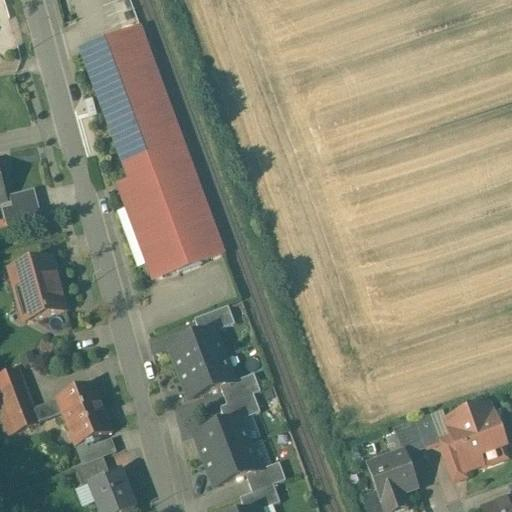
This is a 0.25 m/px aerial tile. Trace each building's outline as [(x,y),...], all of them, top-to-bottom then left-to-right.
[(223,257),(140,32),(80,54),(129,185),(117,190),(148,271),(164,279),(176,275),(177,276),(200,268),(199,266),(223,257)] [(51,262),(8,274),(17,305),(26,310),(30,323),(65,314),(51,262)] [(227,310),(193,323),(200,340),(214,334),(215,335),(234,328),(227,310)] [(200,340),(168,352),(178,378),(224,360),(215,335),(214,334),(200,340)] [(224,360),(178,378),(188,404),(220,392),(234,386),(234,385),(224,360)] [(253,378),(234,385),(234,386),(220,392),(226,408),(253,398),(260,396),(253,378)] [(93,387),(54,402),(73,451),(111,436),(93,387)] [(24,389),(0,398),(0,442),(38,427),(24,389)] [(226,408),(219,411),(225,428),(240,423),(259,416),(253,398),(226,408)] [(486,410),(446,425),(450,434),(448,434),(463,474),(481,467),(478,461),(502,452),(504,451),(492,418),(490,419),(486,410)] [(440,447),(430,419),(415,425),(425,453),(440,447)] [(225,428),(193,440),(203,466),(250,448),(240,423),(225,428)] [(250,448),(203,466),(213,492),(245,480),(259,474),(250,448)] [(502,452),(478,461),(481,467),(482,470),(506,462),(502,452)] [(404,456),(366,470),(376,496),(378,496),(397,489),(400,497),(402,496),(417,491),(404,456)] [(102,461),(74,472),(79,485),(85,483),(88,489),(92,487),(103,483),(102,481),(109,478),(102,461)] [(278,466),(259,474),(245,480),(251,496),(272,489),(285,484),(278,466)] [(109,478),(102,481),(103,483),(92,487),(97,502),(93,503),(96,511),(133,511),(118,475),(109,478)] [(251,496),(239,501),(242,511),(264,511),(279,506),(272,489),(251,496)] [(397,489),(378,496),(383,511),(407,511),(408,511),(402,496),(400,497),(397,489)] [(511,511),(511,502),(485,511),(511,511)]
